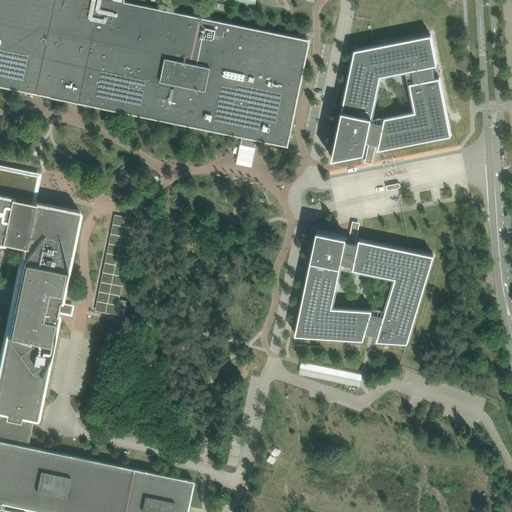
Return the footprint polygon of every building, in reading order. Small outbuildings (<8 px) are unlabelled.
[(0,0),(0,84),(35,92),(40,93),(75,100),(80,101),(245,136),(244,143),(253,145),(255,138),(257,138),(272,141),(275,142),(287,144),(289,135),(290,129),(304,61),(305,55),(308,41),(272,33),(270,33),(123,3),(123,0),(0,0)] [(331,160),(364,153),(366,144),(378,146),(378,151),(452,136),(440,77),(435,78),(432,66),(438,65),(432,34),(354,49),(331,160)] [(0,243),(3,244),(4,243),(7,244),(14,245),(23,247),(24,247),(14,293),(14,296),(15,296),(14,301),(13,300),(11,310),(0,362),(0,411),(33,417),(33,418),(36,418),(57,314),(55,314),(58,302),(58,300),(60,301),(60,300),(79,211),(34,202),(33,202),(30,201),(28,196),(29,196),(29,195),(30,195),(31,194),(31,193),(31,192),(31,191),(30,191),(30,190),(29,190),(28,189),(27,189),(25,183),(24,178),(23,176),(21,174),(19,173),(17,172),(5,171),(2,171),(0,170),(0,243)] [(103,228),(102,241),(114,241),(114,228),(103,228)] [(435,254),(359,238),(358,244),(346,241),(347,236),(316,229),(294,335),(363,340),(365,333),(370,334),(373,335),(377,337),(376,341),(408,343),(435,254)] [(120,299),(116,315),(124,316),(127,301),(120,299)] [(78,342),(92,343),(95,320),(81,318),(78,342)] [(0,440),(28,446),(33,417),(0,411),(0,440)] [(236,465),(243,440),(232,437),(226,463),(236,465)] [(0,503),(43,511),(186,511),(193,481),(28,446),(0,440),(0,503)]
